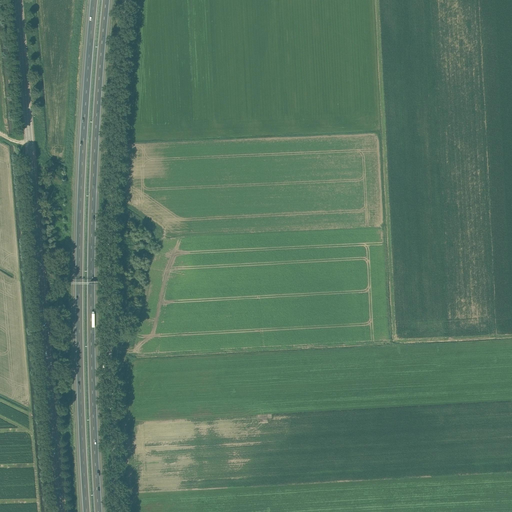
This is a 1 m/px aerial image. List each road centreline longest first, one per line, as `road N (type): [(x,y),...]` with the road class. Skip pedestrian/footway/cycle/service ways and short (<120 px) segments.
road 1 (tertiary): [(60,511),(17,0)]
road 2 (unclassified): [(116,511),(109,253),(125,0)]
road 3 (motorway): [(101,511),(92,241),(106,0)]
road 4 (motorway): [(93,0),(81,193),(83,511)]
